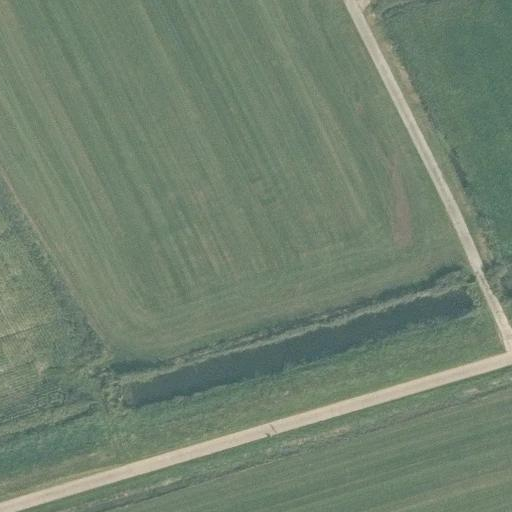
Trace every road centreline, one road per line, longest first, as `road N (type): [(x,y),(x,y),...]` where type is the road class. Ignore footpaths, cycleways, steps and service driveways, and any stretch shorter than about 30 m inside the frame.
road 1 (unclassified): [(511,358),(0,508)]
road 2 (track): [(511,350),(346,0)]
